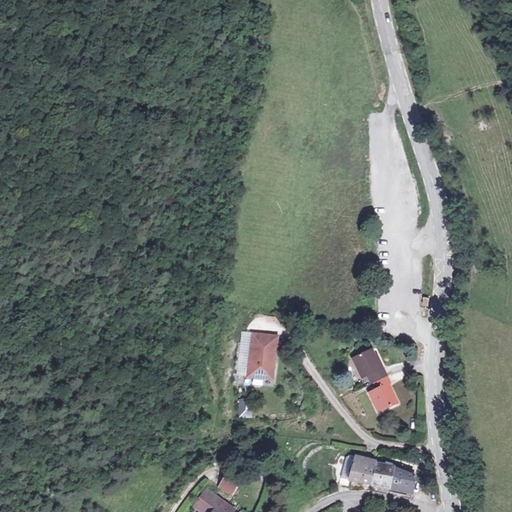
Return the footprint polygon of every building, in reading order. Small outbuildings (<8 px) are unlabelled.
[(276,336),(253,333),(247,377),(268,380),(270,360),(274,360),(276,336)] [(372,379),(375,386),(367,389),(376,410),(395,402),(388,383),(392,381),(386,363),(382,366),(374,347),(353,354),(361,374),(367,372),(370,379),(372,379)] [(251,417),(251,399),(240,399),(239,417),(251,417)] [(355,479),(418,495),(418,474),(400,464),(350,451),(340,484),(353,487),(355,479)] [(229,494),(239,478),(226,470),(215,489),(229,494)] [(236,511),(239,508),(208,487),(197,504),(208,511),(236,511)]
